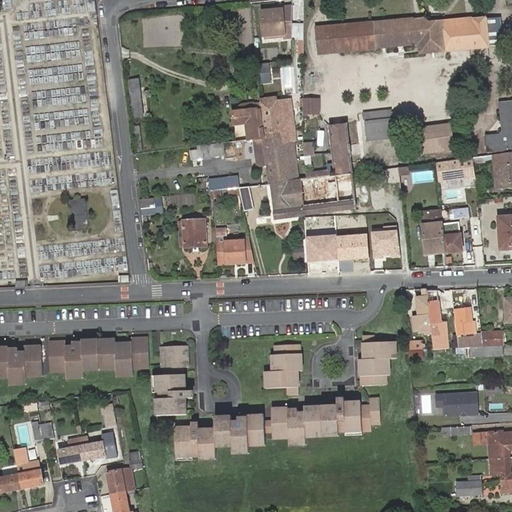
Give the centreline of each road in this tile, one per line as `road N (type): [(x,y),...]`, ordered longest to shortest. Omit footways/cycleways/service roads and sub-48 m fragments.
road 1 (residential): [(145,0),(118,5),(110,16),(140,290)]
road 2 (residential): [(198,288),(511,274)]
road 3 (residential): [(0,297),(140,290)]
